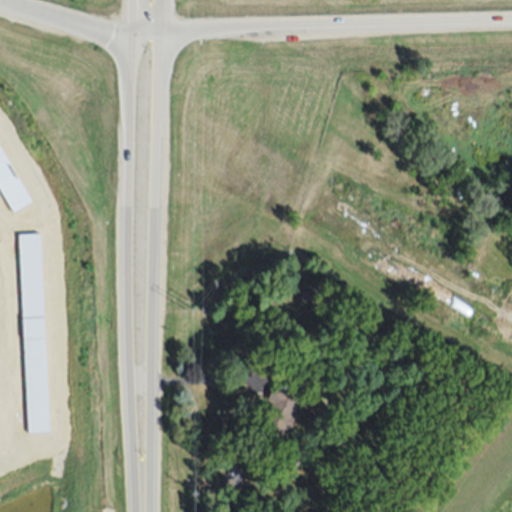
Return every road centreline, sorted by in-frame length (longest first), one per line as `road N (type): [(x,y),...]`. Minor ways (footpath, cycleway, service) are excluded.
road 1 (primary): [(129,0),(130,448),(141,511)]
road 2 (primary): [(142,511),(156,0)]
road 3 (trunk): [(128,37),(511,18)]
road 4 (trunk): [(5,0),(128,37)]
